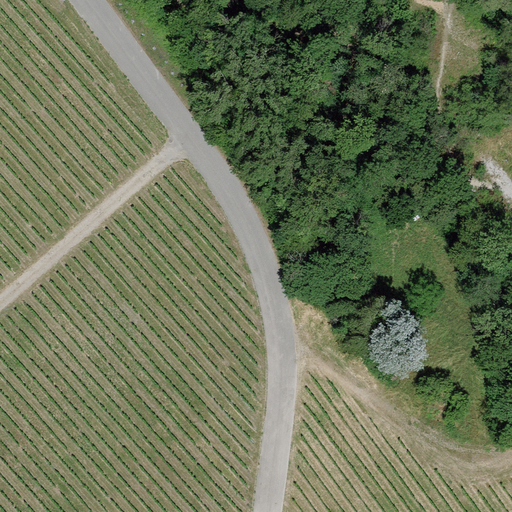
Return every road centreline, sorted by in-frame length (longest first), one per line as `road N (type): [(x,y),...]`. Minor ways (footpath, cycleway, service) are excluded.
road 1 (residential): [(90,0),(250,222),(284,342),(266,511)]
road 2 (track): [(191,136),(0,304)]
